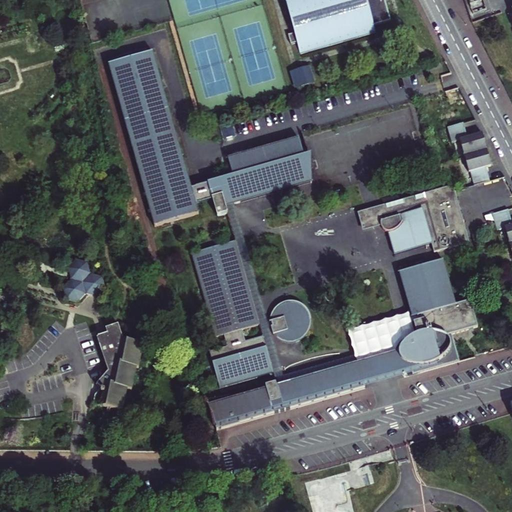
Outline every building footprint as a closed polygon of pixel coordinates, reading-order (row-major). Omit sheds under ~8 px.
[(276,0),(285,30),(278,32),(281,42),(289,40),(292,52),(366,30),(364,22),(381,17),(376,0),(276,0)] [(148,50),(103,62),(152,224),(196,212),(193,203),(210,198),(215,214),(226,211),(224,204),(232,202),(309,179),(300,148),(296,134),(225,156),(230,173),(188,185),(148,50)] [(303,67),(286,73),(289,85),(307,80),(303,67)] [(228,121),(217,125),(220,138),(232,134),(228,121)] [(470,172),(474,186),(490,182),(486,167),(491,166),(490,161),(487,150),(483,138),(482,134),(468,138),(464,123),(448,128),(452,142),(459,140),(464,156),(469,172),(470,172)] [(215,127),(203,130),(205,138),(217,134),(215,127)] [(300,148),(309,179),(310,178),(308,159),(305,147),(300,148)] [(469,243),(453,187),(358,213),(363,231),(381,226),(381,227),(382,227),(382,228),(382,229),(383,229),(383,230),(384,231),(385,231),(386,232),(387,233),(388,233),(395,256),(432,245),(434,253),(469,243)] [(232,202),(224,204),(226,211),(234,238),(259,322),(262,333),(273,370),(279,387),(357,365),(354,357),(285,376),(232,202)] [(511,222),(508,210),(493,215),(497,230),(505,228),(511,253),(511,222)] [(188,252),(214,336),(230,331),(234,342),(208,350),(219,386),(273,370),(262,333),(245,338),(242,327),(259,322),(234,238),(188,252)] [(99,276),(88,273),(84,261),(74,258),(64,267),(68,279),(60,287),(63,299),(75,302),(84,293),(94,295),(102,287),(99,276)] [(444,261),(399,273),(416,335),(414,336),(413,336),(409,339),(408,340),(407,341),(406,341),(406,342),(405,343),(404,343),(403,344),(403,345),(402,345),(401,346),(400,348),(400,349),(399,349),(399,350),(399,351),(398,351),(398,352),(398,353),(398,354),(398,355),(398,356),(399,356),(399,357),(399,358),(399,359),(400,359),(400,360),(401,360),(401,361),(402,361),(402,362),(403,363),(404,363),(404,364),(405,364),(405,365),(406,365),(407,365),(408,366),(409,366),(410,367),(411,367),(412,367),(413,367),(414,367),(415,367),(415,370),(417,374),(459,362),(451,336),(478,328),(471,301),(456,306),(444,261)] [(269,318),(270,318),(273,330),(272,331),(273,332),(274,333),(275,334),(277,335),(278,336),(279,337),(280,338),(282,338),(283,339),(284,339),(286,339),(287,340),(289,340),(290,340),(292,340),(293,339),(295,339),(296,339),(297,338),(299,338),(300,337),(301,336),(303,335),(304,334),(305,333),(306,332),(307,331),(308,330),(308,328),(309,327),(309,326),(310,324),(310,323),(310,321),(311,320),(311,319),(311,317),(310,316),(310,314),(310,313),(309,311),(309,310),(308,309),(308,307),(307,306),(306,305),(305,304),(304,303),(303,302),(301,301),(300,300),(299,300),(297,299),(296,299),(295,298),(293,298),(292,298),(290,297),(289,297),(287,298),(286,298),(284,298),(283,299),(282,299),(280,300),(279,300),(278,301),(277,302),(275,303),(274,304),(273,305),(273,306),(272,307),(271,309),(270,310),(270,311),(269,313),(269,314),(269,316),(269,317),(269,318)] [(0,352),(10,350),(0,314),(0,352)] [(125,341),(118,325),(106,329),(107,335),(98,338),(97,339),(108,372),(97,386),(101,389),(95,396),(93,406),(122,412),(127,390),(132,391),(137,368),(139,369),(144,345),(125,341)] [(478,362),(511,358),(511,349),(477,353),(478,362)] [(398,353),(357,365),(366,383),(363,383),(363,384),(415,370),(415,367),(414,367),(413,367),(412,367),(411,367),(410,367),(409,366),(408,366),(407,365),(406,365),(405,365),(405,364),(404,364),(404,363),(403,363),(402,362),(402,361),(401,361),(401,360),(400,360),(400,359),(399,359),(399,358),(399,357),(399,356),(398,356),(398,355),(398,354),(398,353)] [(230,397),(205,402),(212,415),(217,431),(365,389),(363,384),(363,383),(366,383),(357,365),(279,387),(277,388),(276,384),(266,387),(267,391),(232,401),(230,397)]
